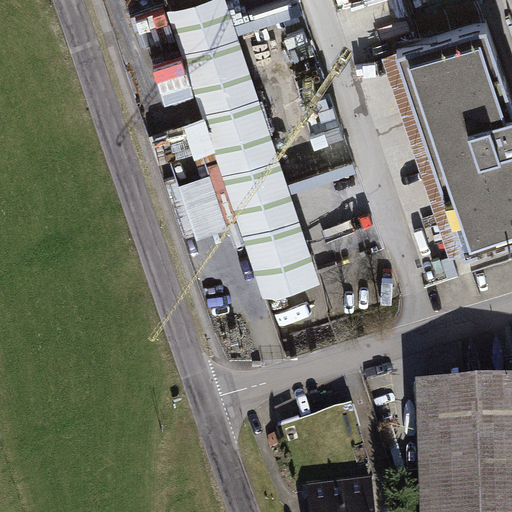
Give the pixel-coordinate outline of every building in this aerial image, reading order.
[(162,0),(144,0),(133,3),(142,41),(161,37),(157,19),(166,17),(162,0)] [(320,271),(227,0),(186,0),(167,6),(262,297),(320,271)] [(511,102),(481,14),(397,45),(464,241),(511,223),(511,102)] [(309,99),(317,135),(345,128),(338,93),(309,99)] [(511,511),(511,380),(411,384),(416,511),(511,511)] [(296,489),(304,488),(305,511),(370,511),(368,482),(373,480),(349,407),(276,430),(296,489)]
